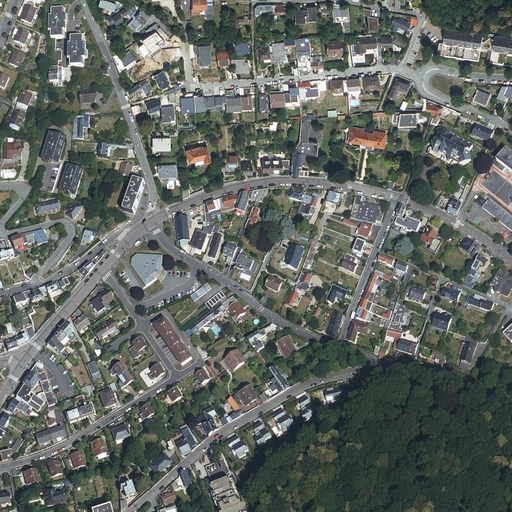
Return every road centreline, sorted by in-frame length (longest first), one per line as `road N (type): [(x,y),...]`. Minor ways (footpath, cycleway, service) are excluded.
road 1 (residential): [(131,511),(214,438),(298,388),(384,366)]
road 2 (residential): [(423,78),(388,69),(196,88),(185,43)]
road 3 (residential): [(0,468),(78,439),(175,377),(141,327)]
road 4 (tertiary): [(151,221),(223,189),(288,179),(398,197)]
road 5 (residential): [(151,221),(149,180),(84,0)]
road 6 (residential): [(37,286),(71,228),(61,222),(5,234),(26,191)]
road 7 (residential): [(398,197),(339,348)]
road 8 (residential): [(201,267),(270,316),(339,348)]
road 9 (residential): [(26,191),(47,132),(58,126),(70,141),(54,192)]
road 10 (residential): [(384,366),(471,385),(511,407)]
road 11 (tertiary): [(398,197),(458,224),(511,262)]
